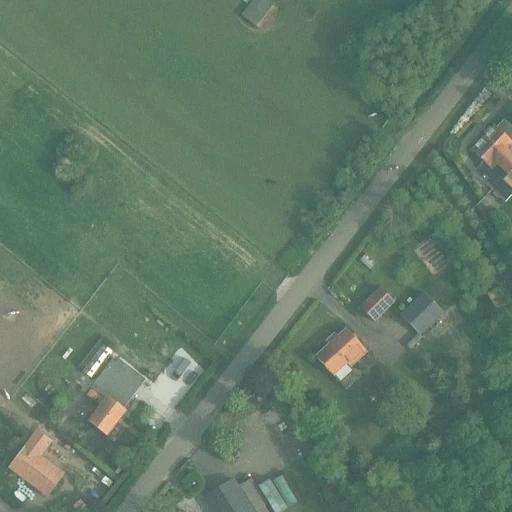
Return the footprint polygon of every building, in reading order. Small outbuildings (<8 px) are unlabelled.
[(274,8),(264,0),(252,0),(240,15),(257,29),(274,8)] [(511,130),(501,120),(471,151),(484,162),(474,172),(492,190),(505,203),(511,195),(511,182),(505,176),(511,169),(511,130)] [(360,308),(374,323),(394,303),(380,289),(360,308)] [(495,309),(506,303),(498,289),(488,295),(495,309)] [(418,334),(442,311),(425,294),(402,317),(418,334)] [(347,364),(349,368),(365,353),(345,330),(337,338),(334,335),(326,342),(329,345),(315,358),(333,377),(347,364)] [(92,388),(87,396),(101,407),(89,423),(106,437),(125,412),(122,410),(145,380),(116,358),(92,388)] [(37,457),(48,443),(37,434),(11,469),(47,496),(61,476),(37,457)] [(408,477),(438,460),(434,453),(404,470),(408,477)] [(260,486),(275,511),(279,511),(299,501),(282,473),(260,486)] [(203,500),(211,511),(253,511),(233,480),(203,500)]
